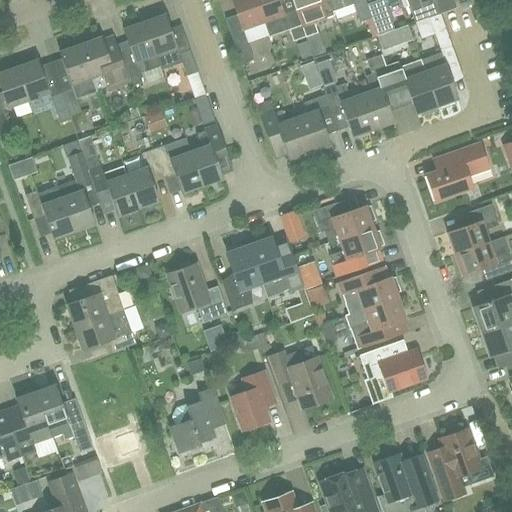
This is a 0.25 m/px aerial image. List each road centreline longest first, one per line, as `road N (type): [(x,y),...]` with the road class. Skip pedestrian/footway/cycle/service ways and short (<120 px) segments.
road 1 (residential): [(128,511),(464,388)]
road 2 (residential): [(464,388),(459,347),(386,158)]
road 3 (residential): [(34,287),(261,200)]
road 4 (residential): [(261,200),(192,0)]
road 5 (residential): [(386,158),(475,115),(482,99),(467,42),(477,33)]
road 6 (residential): [(261,200),(386,158)]
